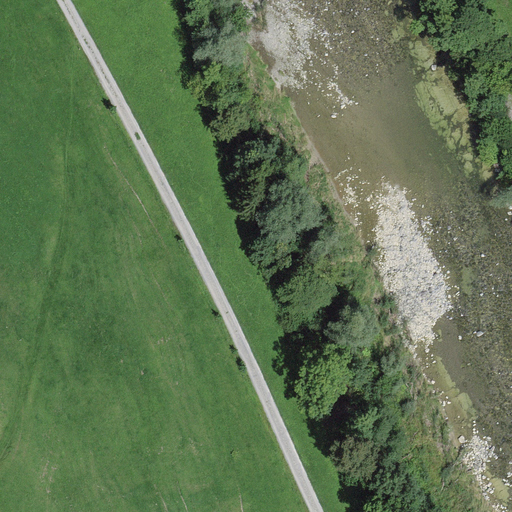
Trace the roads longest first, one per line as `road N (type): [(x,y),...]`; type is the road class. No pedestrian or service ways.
road 1 (track): [(61,0),(150,162),(317,511)]
road 2 (track): [(79,31),(62,77),(63,190),(37,344),(0,433)]
